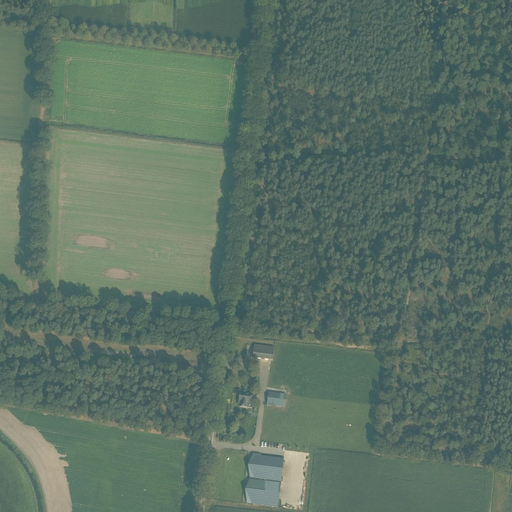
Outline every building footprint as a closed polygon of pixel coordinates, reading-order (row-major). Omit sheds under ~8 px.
[(271,361),(273,361),(274,349),(273,348),(254,346),(252,359),(271,361)] [(268,393),(267,406),(276,407),(277,394),(268,393)] [(239,408),(247,409),(248,404),(251,404),(252,396),(240,394),(239,402),(240,402),(239,408)] [(342,454),(345,426),(265,417),(262,444),(278,446),(277,450),(298,452),(299,449),(342,454)] [(253,461),(249,498),(254,498),(253,503),(278,506),(281,482),(283,460),(259,457),(259,455),(252,454),(252,461),(253,461)]
